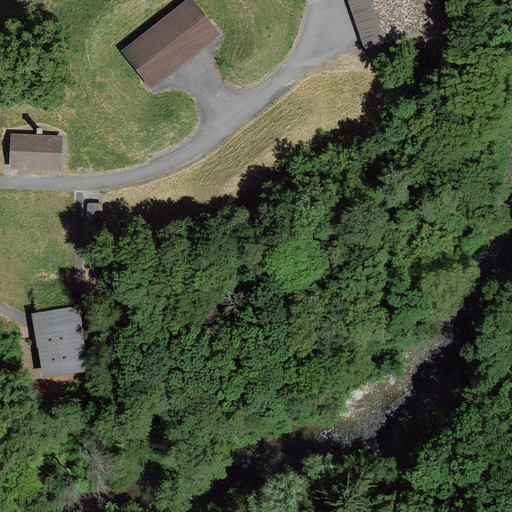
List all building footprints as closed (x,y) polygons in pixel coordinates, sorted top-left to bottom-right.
[(192,0),(189,0),(122,53),(152,91),(221,38),(192,0)] [(414,0),(349,0),(370,56),(427,35),(414,0)] [(65,141),(11,138),(9,174),(63,176),(65,141)] [(102,205),(85,204),(84,246),(102,247),(102,205)] [(80,307),(32,315),(43,378),(90,370),(80,307)]
